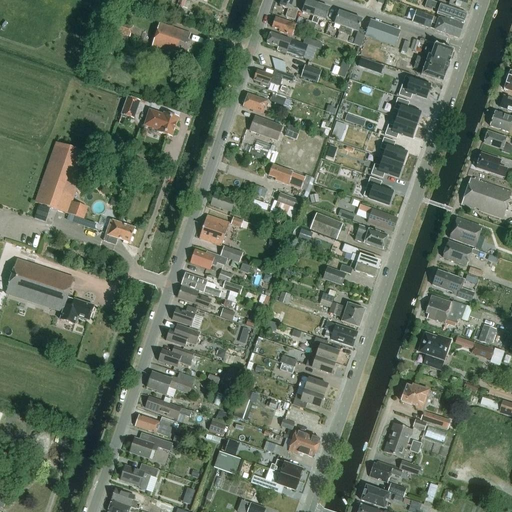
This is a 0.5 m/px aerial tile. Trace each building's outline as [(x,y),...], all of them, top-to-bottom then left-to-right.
[(185,2),(179,0),(177,7),(183,9),(185,2)] [(294,21),(298,11),(292,9),(295,0),(282,0),(280,8),(288,11),(285,18),(294,21)] [(465,11),(468,0),(451,0),(449,6),(465,11)] [(313,18),(318,6),(306,2),(302,13),(313,18)] [(463,23),(466,15),(428,2),(425,10),(431,12),(432,10),(439,12),(437,16),(461,24),(463,23)] [(313,18),(319,20),(325,22),(329,10),(318,6),(313,18)] [(438,20),(416,12),(412,24),(429,30),(431,24),(436,26),(434,32),(456,39),(458,38),(462,27),(445,21),(444,22),(438,20)] [(334,25),(340,27),(345,29),(350,17),(338,13),(334,25)] [(345,29),(351,31),(357,34),(362,21),(350,17),(345,29)] [(317,26),(319,20),(313,18),(311,23),(311,24),(316,26),(317,26)] [(296,26),(275,19),(272,29),(279,31),(278,33),(292,37),(296,26)] [(133,27),(115,21),(111,33),(129,39),(133,27)] [(394,49),(400,33),(370,22),(364,38),(394,49)] [(185,60),(191,44),(188,43),(190,35),(159,25),(151,49),(185,60)] [(351,31),(345,29),(340,27),(337,34),(338,34),(348,37),(349,38),(351,31)] [(304,55),(307,47),(270,34),(266,45),(278,49),(276,52),(285,55),(287,49),(304,55)] [(346,44),(348,37),(338,34),(336,40),(346,44)] [(356,34),(353,44),(359,46),(363,36),(356,34)] [(322,45),(304,39),(302,45),(320,51),(322,45)] [(419,43),(413,41),(410,50),(416,52),(419,43)] [(410,44),(404,42),(400,55),(406,57),(410,44)] [(447,63),(450,64),(454,52),(435,45),(433,52),(425,49),(423,55),(428,57),(446,64),(447,63)] [(447,73),(450,64),(447,63),(446,64),(428,57),(426,61),(416,58),(415,63),(433,70),(434,68),(447,73)] [(383,68),(360,60),(358,68),(380,76),(383,68)] [(345,79),(350,65),(343,62),(337,77),(345,79)] [(443,84),(447,73),(434,68),(433,70),(415,63),(413,69),(423,72),(421,77),(443,84)] [(321,72),(305,67),(300,79),(317,84),(321,72)] [(272,77),(257,72),(256,74),(255,74),(254,77),(255,78),(253,82),(261,85),(260,87),(268,89),(269,84),(279,88),(282,80),(292,84),(294,77),(274,71),(272,77)] [(511,73),(509,73),(503,91),(511,93),(511,73)] [(404,88),(400,99),(412,103),(414,97),(428,102),(432,88),(413,82),(410,90),(404,88)] [(263,115),(267,102),(247,96),(243,109),(263,115)] [(291,103),(271,96),(269,102),(283,107),(282,109),(288,111),(291,103)] [(140,103),(127,98),(120,116),(133,121),(140,103)] [(511,100),(503,98),(499,109),(506,112),(507,113),(511,114),(511,100)] [(399,102),(396,112),(401,114),(398,122),(418,129),(423,116),(409,111),(411,106),(399,102)] [(178,119),(150,110),(144,125),(158,130),(157,134),(171,139),(178,119)] [(511,119),(494,113),(489,128),(509,134),(511,129),(511,119)] [(352,124),(354,119),(346,116),(344,122),(352,124)] [(276,143),(282,128),(254,118),(249,132),(276,143)] [(390,128),(386,138),(398,142),(400,137),(414,142),(418,129),(398,122),(396,130),(390,128)] [(299,130),(288,126),(284,137),(296,141),(299,130)] [(504,145),(506,140),(487,134),(484,145),(501,151),(501,153),(509,156),(511,147),(504,145)] [(247,139),(242,153),(276,163),(279,153),(270,150),(271,146),(247,139)] [(385,141),(382,152),(387,154),(385,162),(404,169),(409,156),(395,151),(397,146),(385,141)] [(88,155),(55,144),(34,204),(39,206),(34,220),(45,224),(50,210),(83,221),(87,210),(71,204),(88,155)] [(507,170),(499,167),(501,162),(480,155),(475,170),(498,177),(504,179),(507,170)] [(376,168),(372,178),(384,182),(386,177),(400,181),(404,169),(385,162),(382,170),(376,168)] [(299,191),(301,187),(304,179),(292,175),(292,174),(272,167),(268,177),(276,180),(275,182),(288,187),(299,191)] [(503,220),(511,194),(481,183),(480,184),(478,184),(479,181),(474,180),(474,182),(470,181),(461,206),(503,220)] [(371,181),(368,192),(373,194),(371,202),(390,209),(395,196),(381,191),(383,185),(371,181)] [(296,210),(299,202),(279,195),(276,203),(274,202),(270,212),(295,221),(298,211),(296,210)] [(230,214),(234,203),(214,196),(210,207),(230,214)] [(397,220),(359,206),(357,212),(369,216),(366,225),(392,234),(397,220)] [(354,216),(335,210),(333,216),(352,222),(354,216)] [(342,225),(315,215),(309,231),(336,241),(342,225)] [(221,247),(229,225),(207,217),(199,240),(221,247)] [(243,222),(233,219),(230,226),(241,229),(243,222)] [(474,249),(482,229),(456,220),(449,240),(474,249)] [(117,240),(130,244),(134,230),(112,223),(111,228),(108,227),(105,236),(109,238),(107,244),(115,246),(117,240)] [(384,251),(388,238),(387,238),(387,237),(360,228),(355,242),(382,251),(384,251)] [(477,258),(478,253),(473,250),(472,252),(448,243),(442,259),(466,268),(471,255),(477,258)] [(353,258),(351,262),(377,271),(379,263),(359,256),(357,255),(359,251),(343,245),(340,253),(353,258)] [(242,255),(223,248),(219,257),(232,262),(238,264),(239,264),(242,255)] [(206,253),(205,255),(195,252),(194,251),(190,265),(210,271),(211,267),(215,268),(216,265),(225,268),(227,260),(206,253)] [(67,300),(74,280),(17,261),(5,296),(63,314),(60,322),(74,327),(77,318),(89,322),(94,308),(67,300)] [(236,270),(238,264),(232,262),(230,268),(236,270)] [(374,279),(377,271),(351,262),(349,269),(341,266),(339,272),(350,276),(352,271),(354,272),(354,273),(374,279)] [(247,273),(250,267),(243,264),(241,270),(247,273)] [(341,288),(345,275),(326,269),(322,281),(341,288)] [(481,279),(483,273),(470,269),(468,275),(481,279)] [(225,283),(229,284),(232,276),(220,272),(217,280),(225,283)] [(432,287),(452,294),(451,296),(457,298),(456,299),(470,304),(474,295),(460,290),(459,291),(454,289),(458,280),(437,272),(432,287)] [(205,288),(206,283),(185,276),(182,287),(202,294),(218,299),(220,293),(205,288)] [(229,284),(225,283),(222,290),(239,296),(242,289),(229,284)] [(202,294),(200,300),(196,299),(198,294),(181,289),(177,299),(208,310),(211,301),(215,303),(217,299),(202,294)] [(290,297),(281,294),(277,303),(287,306),(290,297)] [(330,310),(362,320),(365,311),(347,305),(346,309),(340,308),(340,307),(332,305),(334,298),(323,294),(321,301),(332,305),(330,310)] [(265,295),(263,304),(257,302),(255,310),(266,313),(270,297),(265,295)] [(444,325),(454,328),(456,321),(447,318),(447,315),(455,318),(457,310),(450,308),(451,305),(431,298),(425,314),(428,315),(427,320),(444,325)] [(197,311),(187,308),(185,314),(175,310),(172,322),(191,328),(197,311)] [(232,323),(235,314),(223,310),(220,319),(232,323)] [(358,329),(362,320),(330,310),(329,315),(342,319),(341,323),(358,329)] [(482,314),(472,310),(469,318),(479,322),(482,314)] [(357,334),(335,327),(329,324),(330,323),(323,321),(320,329),(326,331),(323,339),(352,349),(357,334)] [(240,343),(248,344),(250,329),(242,328),(240,343)] [(199,335),(194,333),(181,329),(179,334),(169,331),(165,342),(185,349),(186,345),(195,348),(199,335)] [(440,372),(451,342),(437,337),(436,339),(425,335),(418,354),(426,356),(422,366),(440,372)] [(316,358),(315,358),(335,365),(339,354),(326,349),(328,343),(315,339),(309,356),(316,358)] [(490,362),(493,351),(478,346),(475,357),(490,362)] [(201,359),(188,354),(173,349),(171,355),(161,352),(158,363),(177,369),(179,364),(189,368),(191,360),(200,363),(201,359)] [(279,364),(281,365),(294,369),(296,362),(282,357),(279,364)] [(331,376),(335,365),(315,358),(313,365),(307,363),(305,368),(331,376)] [(292,376),(294,369),(281,365),(279,371),(292,376)] [(178,374),(176,380),(171,378),(170,380),(151,374),(146,389),(156,393),(156,394),(165,397),(168,389),(189,396),(193,386),(195,380),(178,374)] [(306,385),(304,391),(324,398),(327,387),(302,378),(300,383),(306,385)] [(422,413),(429,392),(415,387),(414,390),(406,387),(404,394),(401,403),(415,408),(416,411),(422,413)] [(324,398),(304,391),(302,398),(296,396),(292,406),(305,411),(307,405),(320,409),(324,398)] [(167,416),(166,417),(177,421),(181,410),(149,399),(145,410),(162,416),(163,414),(167,416)] [(511,405),(502,402),(498,415),(511,419),(511,405)] [(448,422),(425,415),(423,422),(438,427),(437,429),(445,432),(448,422)] [(168,439),(173,423),(162,419),(160,424),(139,417),(135,428),(168,439)] [(280,428),(291,432),(294,424),(282,421),(280,428)] [(423,433),(426,425),(415,421),(412,429),(423,433)] [(226,427),(212,422),(208,432),(222,437),(226,427)] [(393,425),(388,439),(406,446),(409,438),(410,438),(413,432),(393,425)] [(295,432),(292,441),(304,445),(318,449),(321,442),(295,432)] [(148,445),(134,440),(129,454),(149,461),(152,452),(156,453),(157,449),(170,453),(172,445),(150,438),(148,445)] [(406,446),(388,439),(384,454),(403,461),(405,454),(404,454),(406,446)] [(304,445),(292,441),(291,442),(285,440),(282,449),(265,443),(263,451),(285,459),(288,453),(297,456),(298,454),(314,460),(318,449),(304,445)] [(239,445),(228,442),(224,453),(235,457),(239,445)] [(413,442),(411,447),(420,450),(422,445),(413,442)] [(409,453),(418,456),(420,450),(411,447),(409,453)] [(240,461),(219,453),(213,469),(235,477),(240,461)] [(282,470),(281,475),(298,482),(302,471),(277,462),(275,467),(282,470)] [(420,469),(401,463),(398,471),(402,473),(418,477),(420,469)] [(402,473),(398,471),(377,464),(376,466),(373,465),(369,478),(387,485),(390,475),(400,479),(402,473)] [(158,471),(141,466),(139,472),(125,468),(120,482),(139,488),(138,489),(145,492),(150,477),(155,479),(158,471)] [(294,492),(298,482),(281,475),(279,480),(271,478),(269,483),(294,492)] [(406,490),(390,485),(387,495),(389,496),(403,499),(406,490)] [(437,488),(429,485),(424,502),(431,505),(437,488)] [(389,496),(387,495),(366,487),(361,502),(384,510),(389,496)] [(194,492),(187,490),(182,504),(190,507),(194,492)] [(132,503),(134,498),(115,491),(111,502),(137,511),(139,505),(132,503)] [(411,502),(410,507),(419,510),(421,505),(411,502)] [(129,511),(130,509),(111,503),(108,511),(129,511)]
